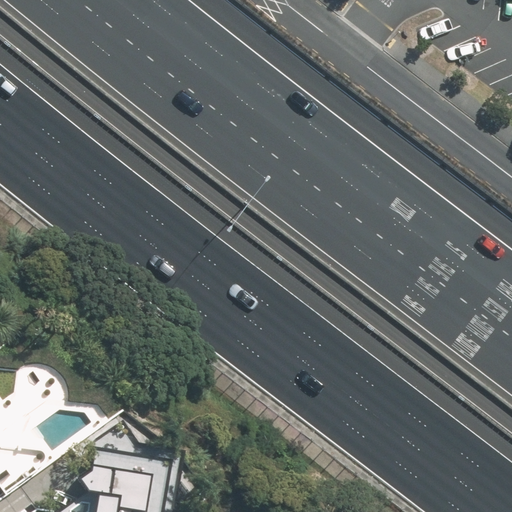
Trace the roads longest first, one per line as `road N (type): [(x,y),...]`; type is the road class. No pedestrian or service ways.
road 1 (motorway): [(511,492),(0,92)]
road 2 (motorway): [(80,0),(511,333)]
road 3 (residential): [(289,0),(511,171)]
